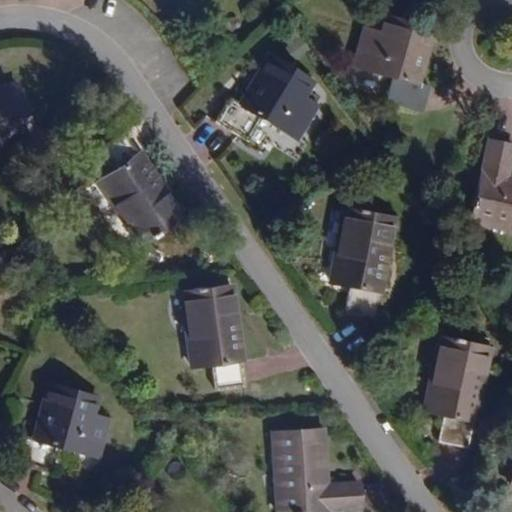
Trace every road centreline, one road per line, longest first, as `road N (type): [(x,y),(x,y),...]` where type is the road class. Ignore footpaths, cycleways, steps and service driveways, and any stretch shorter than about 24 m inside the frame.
road 1 (residential): [(0,24),(39,24),(113,58),(434,511)]
road 2 (residential): [(511,86),(479,75),(463,50),(465,18),(480,0)]
